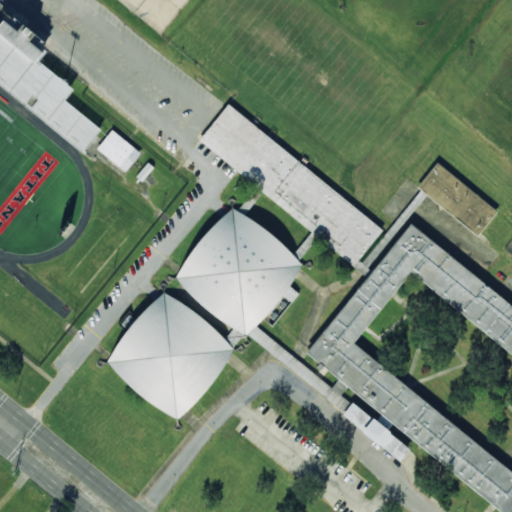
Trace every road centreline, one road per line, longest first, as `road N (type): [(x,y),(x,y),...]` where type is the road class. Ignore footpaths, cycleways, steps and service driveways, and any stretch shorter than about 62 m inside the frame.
road 1 (primary): [(137,511),(0,401)]
road 2 (primary): [(0,430),(99,511)]
